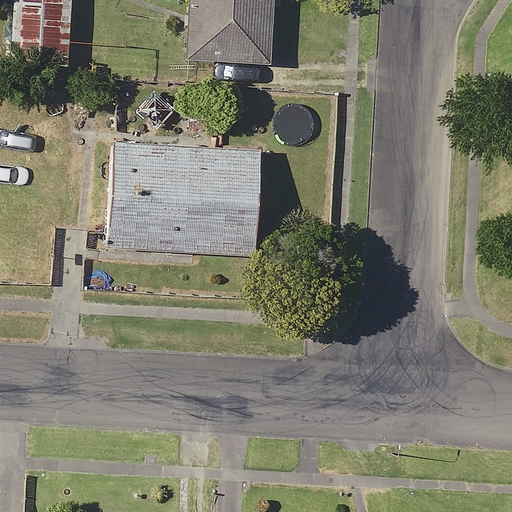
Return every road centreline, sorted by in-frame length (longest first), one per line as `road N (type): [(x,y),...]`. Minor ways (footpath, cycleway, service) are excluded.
road 1 (residential): [(432,0),(421,36),(402,403)]
road 2 (residential): [(0,384),(402,403)]
